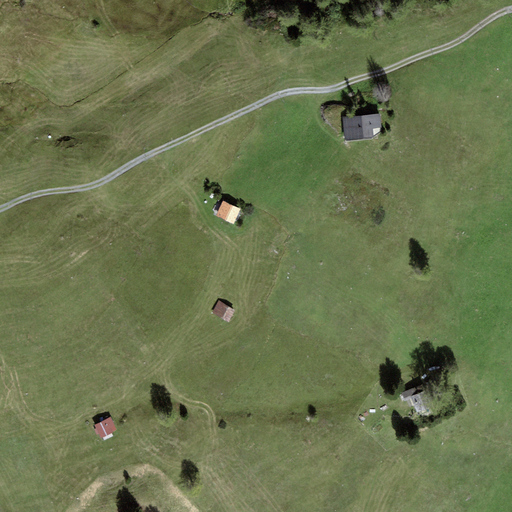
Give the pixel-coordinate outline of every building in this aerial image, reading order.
[(380,114),(342,116),(344,141),(372,139),(381,131),(381,128),(380,114)] [(240,209),(223,201),(216,216),(233,224),(240,209)] [(235,311),(219,300),(212,312),(228,322),(235,311)] [(432,407),(422,385),(401,394),(404,400),(410,398),(417,413),(432,407)] [(110,418),(94,425),(96,428),(94,429),(97,435),(98,434),(100,438),(116,431),(110,418)]
